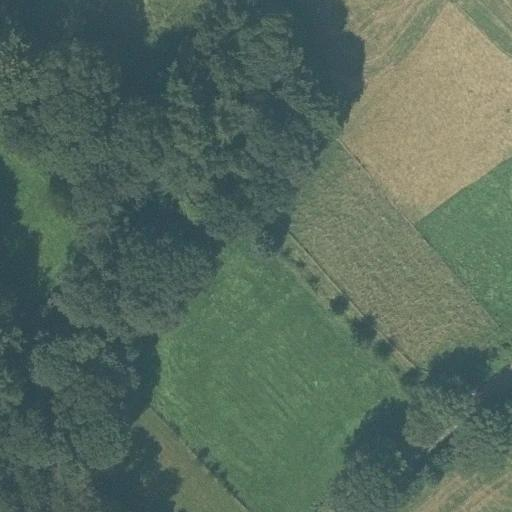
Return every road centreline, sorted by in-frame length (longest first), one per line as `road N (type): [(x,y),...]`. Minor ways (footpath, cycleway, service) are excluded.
road 1 (unclassified): [(343,511),(511,375)]
road 2 (track): [(6,511),(39,428),(41,396),(27,335)]
